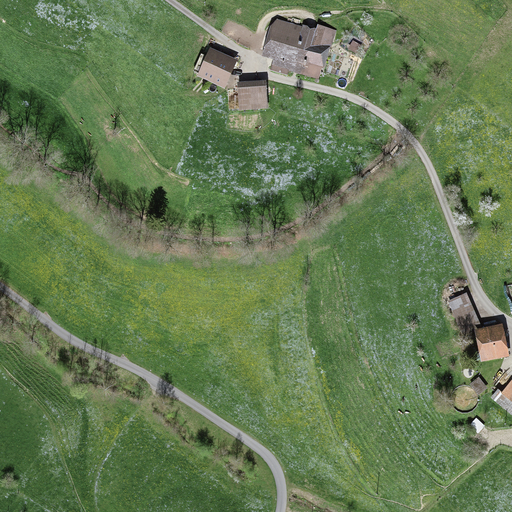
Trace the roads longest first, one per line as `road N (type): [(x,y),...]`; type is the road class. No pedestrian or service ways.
road 1 (track): [(402,131),(387,153),(278,229),(195,236),(123,216),(0,123)]
road 2 (unclassified): [(0,286),(59,331),(167,387),(257,449),(276,475),(279,511)]
